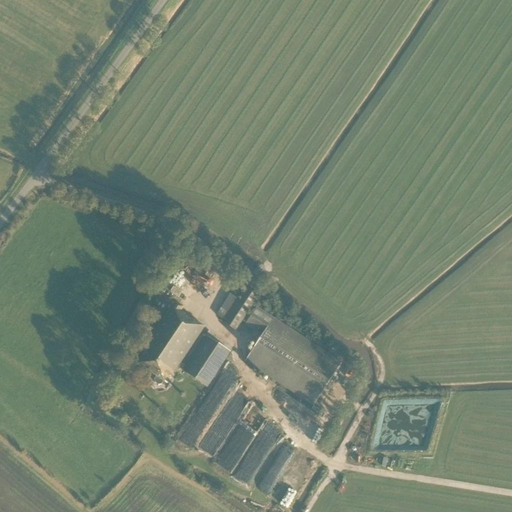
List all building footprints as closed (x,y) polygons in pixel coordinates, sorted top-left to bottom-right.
[(247,314),(259,296),(247,288),(239,300),(229,315),(224,323),(236,331),(242,321),(247,314)] [(138,364),(157,376),(155,380),(156,382),(159,385),(162,384),(164,381),(167,383),(204,328),(182,314),(186,309),(176,302),(173,307),(172,306),(142,351),(145,353),(138,364)] [(246,362),(314,406),(342,363),(257,307),(245,325),(262,336),(246,362)] [(184,372),(207,387),(230,352),(207,337),(184,372)] [(216,399),(224,403),(234,385),(219,377),(216,384),(223,388),(216,399)] [(283,437),(259,490),(275,498),(299,445),(283,437)]
